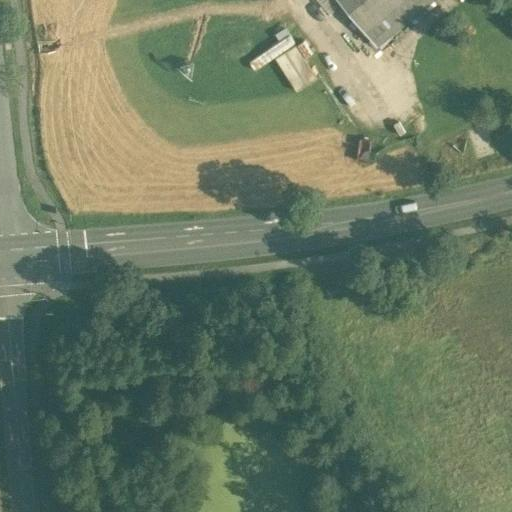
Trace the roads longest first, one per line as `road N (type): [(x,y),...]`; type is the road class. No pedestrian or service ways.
road 1 (primary): [(5,257),(267,235),(511,190)]
road 2 (secondary): [(22,511),(5,257)]
